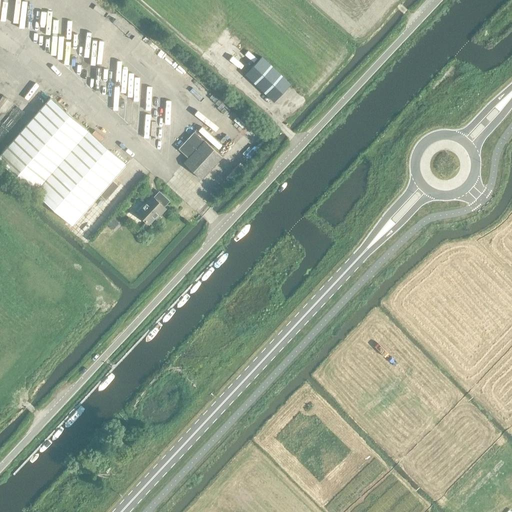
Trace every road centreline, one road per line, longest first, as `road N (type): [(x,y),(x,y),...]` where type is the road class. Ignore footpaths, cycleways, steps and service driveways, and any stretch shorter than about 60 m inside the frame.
road 1 (unclassified): [(0,467),(437,0)]
road 2 (secondary): [(374,241),(121,511)]
road 3 (unknown): [(28,51),(46,29),(64,25),(141,66),(149,83),(140,150)]
road 4 (residential): [(387,511),(511,389)]
road 5 (unknown): [(140,150),(28,51)]
